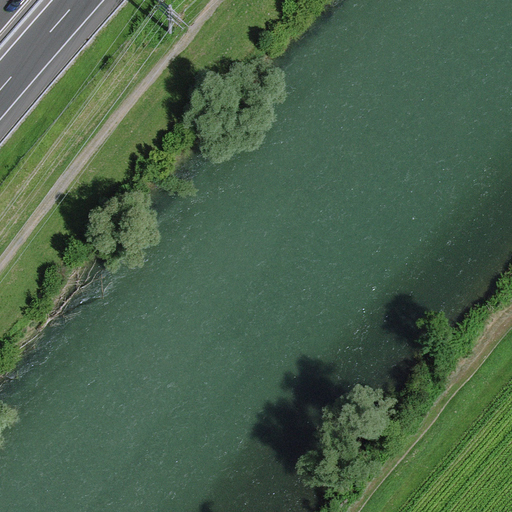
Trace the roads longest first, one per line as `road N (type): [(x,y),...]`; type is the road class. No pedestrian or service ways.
road 1 (track): [(0,256),(212,0)]
road 2 (motorway): [(0,92),(79,0)]
